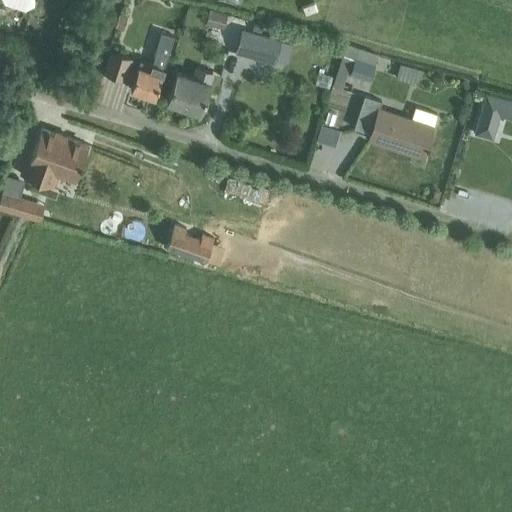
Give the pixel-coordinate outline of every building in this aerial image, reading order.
[(208,9),(205,24),(223,29),(226,14),(208,9)] [(118,15),(114,28),(122,30),(125,17),(118,15)] [(272,60),(278,37),(242,28),(236,51),(272,60)] [(0,57),(8,34),(0,31),(0,57)] [(163,67),(173,35),(160,32),(153,52),(155,52),(151,63),(139,59),(130,88),(154,96),(163,67)] [(350,77),(370,83),(378,56),(346,46),(342,57),(355,60),(350,77)] [(124,79),(131,56),(110,49),(103,72),(124,79)] [(166,99),(199,110),(212,71),(196,66),(193,76),(175,70),(166,99)] [(317,73),(314,84),(328,88),(331,77),(317,73)] [(484,92),(473,131),(492,136),(498,113),(503,97),(484,92)] [(415,104),(411,117),(379,107),(381,100),(364,94),(353,127),(369,132),(367,138),(423,156),(437,111),(415,104)] [(31,154),(23,174),(54,186),(58,175),(75,181),(86,151),(88,144),(65,136),(41,127),(31,154)] [(23,174),(31,154),(26,152),(18,172),(23,174)] [(3,186),(0,195),(0,208),(40,220),(44,202),(21,195),(25,179),(7,174),(3,186)] [(174,221),(166,246),(205,259),(213,235),(201,231),(200,236),(184,231),(185,225),(174,221)]
